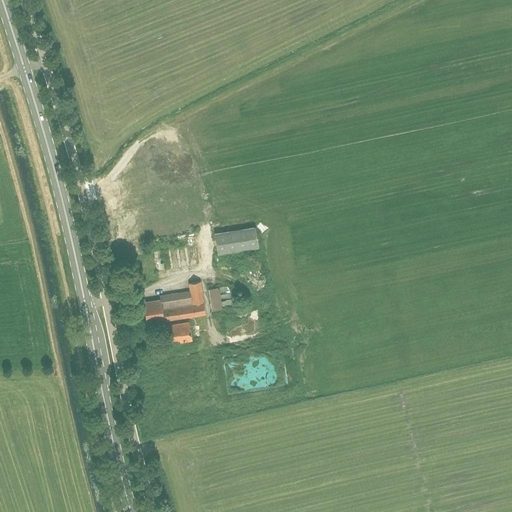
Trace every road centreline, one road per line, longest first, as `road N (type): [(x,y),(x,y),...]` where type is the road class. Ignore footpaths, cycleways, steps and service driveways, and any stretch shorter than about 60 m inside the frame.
road 1 (primary): [(134,511),(3,0)]
road 2 (unclassified): [(150,511),(70,151),(22,0)]
